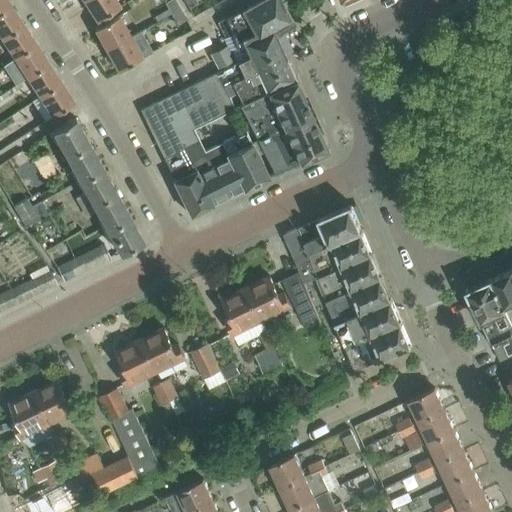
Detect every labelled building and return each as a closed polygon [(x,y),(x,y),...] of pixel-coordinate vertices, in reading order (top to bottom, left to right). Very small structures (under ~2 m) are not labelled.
[(0,0),(0,12),(12,5),(8,0),(0,0)] [(120,5),(117,0),(84,0),(97,20),(120,5)] [(180,7),(176,0),(168,0),(165,2),(168,8),(155,16),(157,21),(171,13),(180,7)] [(253,0),(223,16),(222,17),(231,34),(225,38),(231,50),(273,29),(282,24),(292,19),(281,0),(253,0)] [(25,25),(12,5),(0,12),(0,35),(3,39),(25,25)] [(187,18),(180,7),(171,13),(177,23),(187,18)] [(130,35),(119,14),(95,28),(107,49),(130,35)] [(37,43),(25,25),(3,39),(14,57),(15,58),(37,43)] [(224,85),(286,56),(273,29),(231,50),(237,59),(217,69),(224,85)] [(142,56),(130,35),(107,49),(118,70),(142,56)] [(14,57),(3,65),(15,84),(27,76),(28,77),(50,63),(37,43),(15,58),(14,57)] [(231,58),(224,45),(211,52),(218,65),(231,58)] [(242,102),(295,78),(286,56),(224,85),(230,96),(237,92),(242,102)] [(62,82),(50,63),(28,77),(40,96),(62,82)] [(205,151),(194,128),(236,108),(235,106),(234,106),(229,96),(230,96),(224,85),(217,69),(176,90),(141,108),(141,109),(150,129),(174,179),(173,180),(189,213),(190,215),(192,214),(230,195),(269,176),(252,142),(247,131),(205,151)] [(258,139),(312,114),(295,78),(242,102),(242,103),(235,106),(236,109),(252,142),(258,139)] [(75,101),(62,82),(40,96),(53,116),(75,101)] [(329,149),(312,114),(258,139),(276,173),(299,162),(323,152),(329,149)] [(97,157),(76,116),(52,129),(79,178),(108,164),(103,154),(97,157)] [(40,191),(24,163),(0,177),(0,182),(26,226),(45,216),(45,215),(48,214),(41,201),(32,205),(28,198),(40,191)] [(123,205),(109,177),(113,175),(108,164),(79,178),(86,191),(78,196),(77,200),(85,214),(89,215),(97,210),(107,229),(135,215),(129,202),(123,205)] [(363,230),(351,203),(298,226),(283,233),(295,258),(363,230)] [(143,241),(136,227),(140,225),(135,215),(107,229),(120,252),(143,241)] [(373,254),(363,230),(295,258),(300,270),(304,281),(317,276),(373,254)] [(110,255),(104,243),(100,245),(107,259),(111,257),(111,256),(110,255)] [(107,259),(100,245),(91,249),(98,263),(107,259)] [(98,263),(91,249),(82,253),(89,268),(98,263)] [(89,268),(82,253),(73,258),(80,272),(89,268)] [(383,277),(373,254),(317,276),(327,300),(383,277)] [(80,272),(73,258),(64,262),(72,276),(80,272)] [(72,276),(64,262),(57,265),(56,266),(63,281),(72,276)] [(511,267),(491,278),(506,311),(509,317),(510,316),(511,319),(511,267)] [(56,284),(49,270),(41,274),(48,288),(56,284)] [(318,315),(304,281),(300,270),(283,278),(304,322),(318,315)] [(48,288),(41,274),(33,278),(40,292),(48,288)] [(291,305),(284,290),(277,293),(269,275),(245,287),(261,320),(263,319),(291,305)] [(393,299),(383,277),(327,300),(336,323),(393,299)] [(40,292),(33,278),(24,282),(32,296),(40,292)] [(506,311),(491,278),(467,289),(492,343),(508,336),(509,340),(495,347),(501,360),(511,354),(511,319),(510,316),(509,317),(506,311)] [(32,296),(24,282),(16,286),(23,300),(32,296)] [(23,300),(16,286),(8,289),(15,304),(23,300)] [(261,320),(245,287),(221,299),(230,317),(227,318),(234,334),(235,334),(239,343),(260,333),(267,347),(255,353),(265,374),(285,365),(276,347),(274,348),(265,330),(268,329),(263,319),(261,320)] [(15,304),(8,289),(0,293),(7,308),(15,304)] [(403,323),(393,299),(336,323),(346,346),(403,323)] [(412,345),(403,323),(346,346),(356,369),(412,345)] [(284,342),(276,325),(268,329),(265,330),(274,348),(276,347),(284,342)] [(185,357),(178,342),(172,345),(163,327),(139,339),(155,372),(185,357)] [(155,372),(139,339),(116,350),(125,368),(122,370),(129,385),(155,372)] [(221,368),(209,341),(191,350),(204,378),(205,377),(210,388),(226,380),(221,369),(221,368)] [(235,359),(222,367),(228,378),(241,372),(235,359)] [(186,409),(170,376),(159,382),(168,401),(171,399),(177,414),(186,409)] [(80,408),(72,393),(67,396),(58,379),(34,390),(50,423),(80,408)] [(168,401),(159,382),(153,385),(162,403),(168,401)] [(160,465),(136,413),(132,407),(129,408),(118,386),(101,394),(112,418),(113,417),(129,453),(128,454),(139,476),(139,475),(160,465)] [(444,408),(434,387),(409,399),(418,418),(412,421),(410,416),(396,422),(399,429),(444,408)] [(50,423),(34,390),(10,402),(18,419),(13,421),(21,438),(23,437),(31,445),(46,438),(56,459),(42,466),(51,488),(75,477),(63,452),(54,433),(55,432),(50,423)] [(454,429),(444,408),(399,429),(402,436),(417,430),(414,425),(420,422),(429,441),(454,429)] [(192,422),(192,427),(195,431),(200,432),(205,429),(205,423),(201,419),(196,419),(192,422)] [(62,429),(55,432),(54,433),(63,452),(72,448),(62,429)] [(464,449),(454,429),(429,441),(438,459),(431,462),(429,457),(416,463),(419,471),(464,449)] [(473,470),(464,449),(419,471),(422,477),(442,468),(448,482),(473,470)] [(305,472),(295,453),(270,465),(280,486),(306,474),(305,472)] [(139,476),(128,454),(93,470),(104,494),(139,476)] [(312,471),(325,465),(322,458),(309,464),(311,469),(312,471)] [(323,491),(328,488),(322,475),(329,472),(325,465),(312,471),(311,469),(305,472),(306,474),(280,486),(290,508),(324,492),(323,491)] [(483,490),(473,470),(448,482),(454,493),(457,499),(451,502),(449,498),(435,505),(438,511),(483,490)] [(187,511),(213,500),(203,479),(166,496),(173,511),(187,511)] [(336,511),(345,508),(342,501),(335,504),(328,488),(323,491),(324,492),(290,508),(291,511),(336,511)] [(491,511),(493,511),(483,490),(438,511),(453,511),(454,511),(453,507),(459,504),(462,511),(491,511)] [(218,511),(213,500),(187,511),(218,511)]
